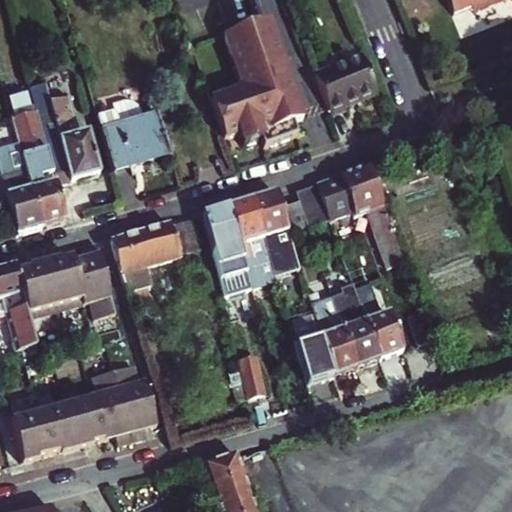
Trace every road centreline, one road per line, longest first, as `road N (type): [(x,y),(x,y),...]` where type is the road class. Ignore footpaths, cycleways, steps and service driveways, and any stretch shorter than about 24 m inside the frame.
road 1 (residential): [(374,0),(417,115),(400,139),(0,255)]
road 2 (residential): [(84,481),(511,364)]
road 3 (unknown): [(510,475),(484,459),(351,485)]
